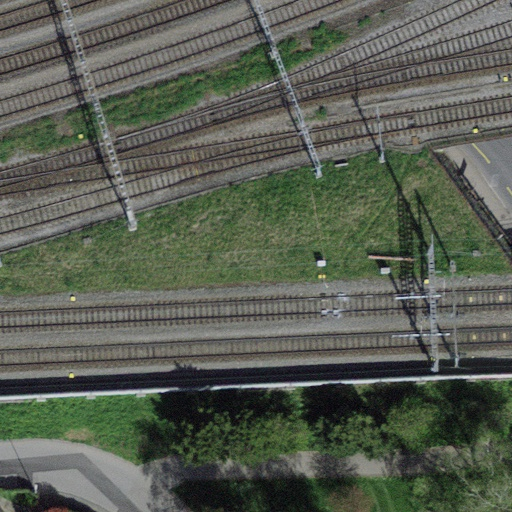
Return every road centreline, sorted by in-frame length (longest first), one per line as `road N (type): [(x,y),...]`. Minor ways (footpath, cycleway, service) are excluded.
road 1 (primary): [(389,0),(511,168)]
road 2 (residential): [(0,464),(94,471),(157,511)]
